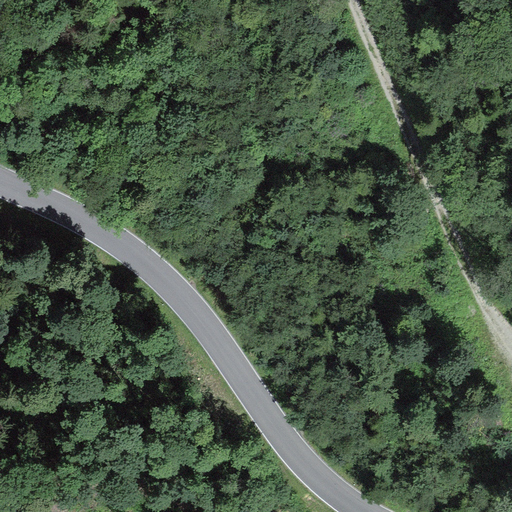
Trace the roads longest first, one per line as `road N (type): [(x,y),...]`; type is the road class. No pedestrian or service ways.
road 1 (tertiary): [(364,511),(303,456),(211,327),(160,276),(48,199),(0,180)]
road 2 (track): [(511,352),(353,46),(348,0)]
